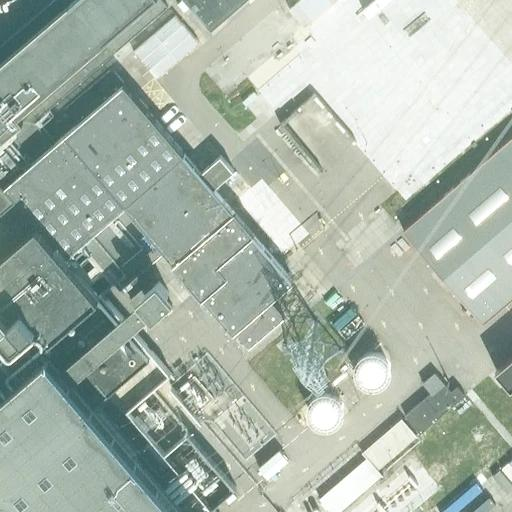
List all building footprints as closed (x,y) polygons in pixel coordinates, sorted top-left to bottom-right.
[(0,511),(214,511),(188,481),(145,430),(128,410),(153,389),(171,373),(109,300),(107,302),(67,255),(81,242),(126,204),(198,288),(233,329),(249,347),(288,314),(273,296),(292,279),(124,83),(56,143),(37,121),(117,51),(129,42),(144,28),(168,7),(161,0),(76,0),(0,65),(0,136),(2,140),(7,136),(30,163),(5,184),(0,178),(0,511)] [(193,0),(213,23),(239,0),(193,0)] [(236,114),(324,40),(400,129),(425,108),(413,94),(396,108),(369,76),(398,52),(359,7),(367,0),(284,0),(200,71),(236,114)] [(432,0),(411,12),(423,33),(444,21),(432,0)] [(136,54),(157,78),(199,41),(179,18),(176,14),(133,50),(136,54)] [(511,135),(403,229),(484,322),(511,297),(511,135)] [(130,299),(151,323),(163,313),(163,314),(173,305),(165,296),(169,292),(159,280),(155,284),(151,280),(142,289),(130,299)] [(383,373),(385,367),(383,361),(381,356),(376,353),(370,351),(364,352),(358,355),(354,361),(353,367),(354,373),(358,378),(363,381),(370,382),(375,381),(380,378),(383,373)] [(511,354),(496,369),(511,386),(511,385),(511,354)] [(381,466),(418,433),(465,391),(458,384),(453,389),(436,369),(422,382),(430,390),(363,450),(367,455),(320,497),(327,504),(318,511),(339,511),(386,471),(381,466)] [(176,388),(168,394),(188,418),(202,406),(183,384),(177,389),(176,388)] [(336,413),(337,407),(336,400),(332,395),(329,393),(326,391),(319,390),(313,391),(308,395),(304,400),(303,407),(304,413),(308,419),(313,422),(319,424),(326,423),(329,421),(332,419),(336,413)] [(276,438),(255,456),(265,468),(286,449),(276,438)]
